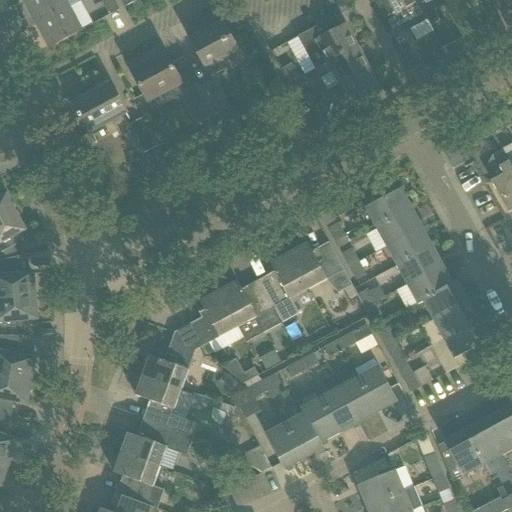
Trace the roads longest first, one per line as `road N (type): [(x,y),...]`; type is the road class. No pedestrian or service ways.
road 1 (residential): [(83,272),(186,243),(408,134)]
road 2 (residential): [(29,511),(82,343),(83,272)]
road 3 (residential): [(306,493),(511,371)]
road 4 (residential): [(489,273),(408,134)]
road 5 (residential): [(83,272),(31,138)]
